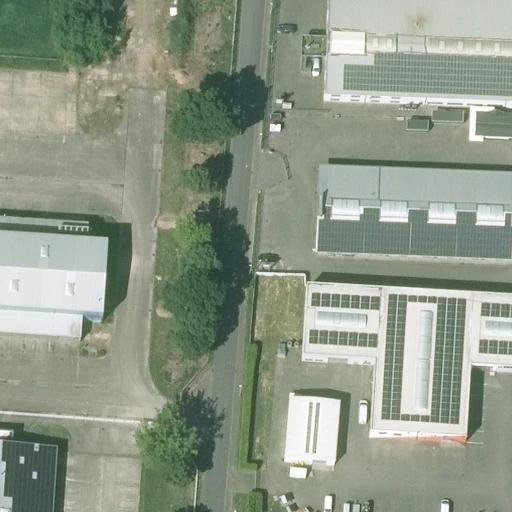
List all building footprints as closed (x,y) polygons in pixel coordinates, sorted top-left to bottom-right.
[(511,0),(409,0),(410,5),(327,2),(323,102),(511,110),(511,0)] [(511,265),(511,244),(511,179),(320,171),(316,257),(511,265)] [(87,230),(0,223),(0,338),(80,343),(81,323),(101,325),(106,251),(86,250),(87,230)] [(511,303),(305,291),(301,363),(373,367),(368,439),(464,444),(468,373),(511,375),(511,303)] [(338,407),(288,403),(283,463),(333,467),(338,407)] [(0,449),(0,511),(51,511),(55,453),(5,450),(0,449)]
